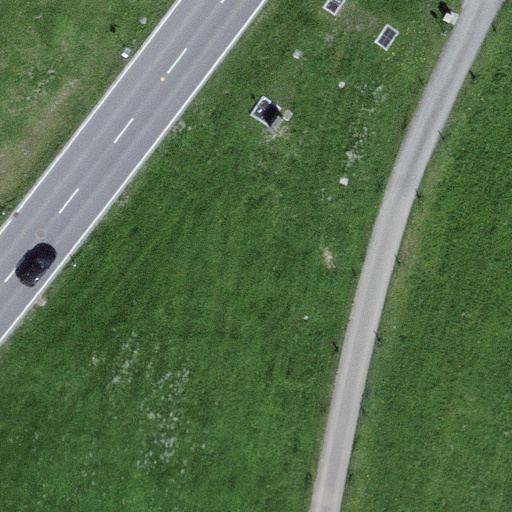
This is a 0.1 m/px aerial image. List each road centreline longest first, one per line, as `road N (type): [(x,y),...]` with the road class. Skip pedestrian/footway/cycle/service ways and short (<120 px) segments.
road 1 (track): [(494,0),(432,125),(374,312),(330,511)]
road 2 (secondary): [(224,0),(0,290)]
